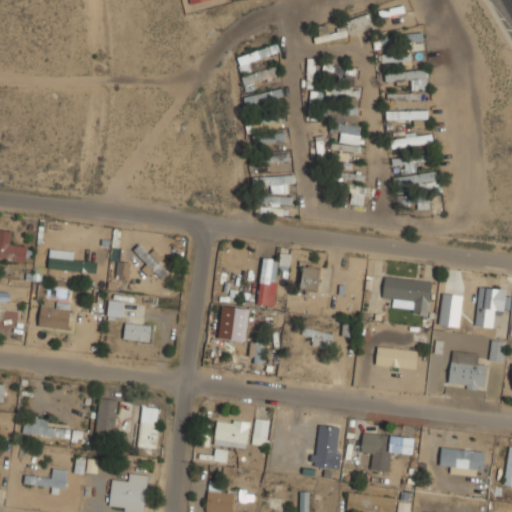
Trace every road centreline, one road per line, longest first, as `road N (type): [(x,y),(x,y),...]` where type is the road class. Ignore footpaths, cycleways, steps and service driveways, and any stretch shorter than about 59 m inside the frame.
road 1 (residential): [(511,423),(0,360)]
road 2 (residential): [(511,254),(0,195)]
road 3 (residential): [(170,511),(204,221)]
